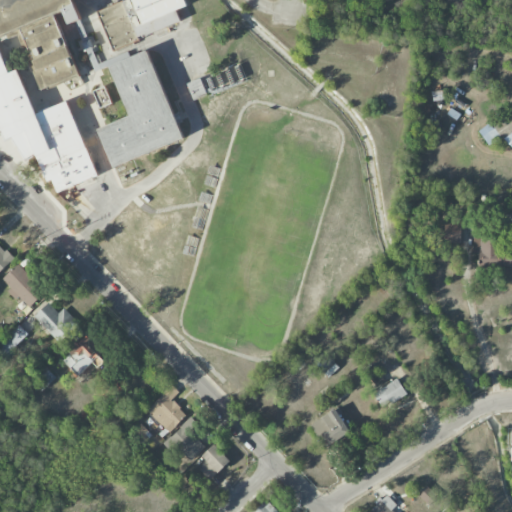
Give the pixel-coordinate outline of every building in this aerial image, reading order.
[(0,0),(0,37),(20,30),(41,88),(52,87),(79,77),(55,13),(63,10),(69,24),(81,19),(74,0),(73,0),(0,0)] [(181,24),(176,10),(186,7),(184,0),(121,0),(97,9),(111,48),(181,24)] [(97,177),(68,101),(35,113),(19,69),(9,73),(0,49),(0,130),(3,129),(7,141),(16,137),(24,160),(37,155),(47,182),(53,180),(57,192),(97,177)] [(129,117),(98,128),(112,166),(183,141),(150,50),(110,65),(129,117)] [(100,109),(112,104),(105,86),(93,91),(100,109)] [(511,112),(494,128),(503,138),(511,130),(511,112)] [(461,218),(445,218),(444,231),(435,230),(435,243),(460,243),(461,218)] [(478,254),(478,268),(511,269),(511,258),(511,246),(504,246),(504,239),(473,238),(472,254),(478,254)] [(0,272),(13,260),(0,245),(0,272)] [(19,296),(30,308),(46,293),(18,264),(1,280),(17,298),(19,296)] [(34,316),(58,341),(78,322),(64,308),(58,313),(48,302),(34,316)] [(0,351),(6,357),(27,333),(17,324),(0,343),(0,351)] [(102,357),(83,337),(61,357),(80,378),(102,357)] [(328,378),(339,367),(330,357),(319,367),(328,378)] [(407,394),(397,379),(374,393),(383,408),(407,394)] [(146,410),(169,433),(186,415),(171,400),(179,392),(171,384),(146,410)] [(310,425),(325,449),(351,433),(336,409),(310,425)] [(190,461),(205,446),(191,432),(198,425),(191,417),(163,444),(173,454),(179,449),(190,461)] [(199,468),(212,480),(230,460),(213,445),(201,457),(206,461),(199,468)] [(427,505),(437,497),(427,485),(417,494),(427,505)] [(369,510),(370,511),(393,511),(392,510),(397,505),(386,494),(369,510)] [(277,511),(264,499),(252,511),(277,511)]
